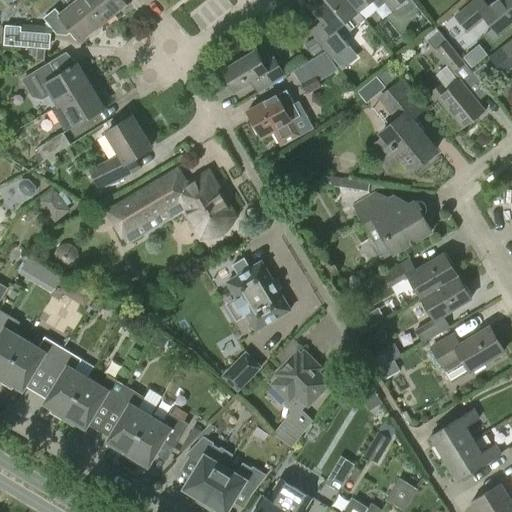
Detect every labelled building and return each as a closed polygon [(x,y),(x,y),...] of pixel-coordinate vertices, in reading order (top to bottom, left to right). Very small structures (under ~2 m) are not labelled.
[(81,42),(104,23),(85,0),(74,0),(58,14),(56,10),(46,18),(57,32),(67,33),(71,30),(81,42)] [(123,0),(85,0),(104,23),(127,4),(123,0)] [(363,18),(359,14),(348,0),(314,0),(309,5),(321,21),(309,31),(332,59),(348,46),(343,40),(350,34),(347,31),(363,18)] [(416,7),(410,0),(348,0),(359,14),(376,0),(383,0),(392,11),(394,9),(402,19),(416,7)] [(491,43),(501,35),(499,32),(511,21),(511,0),(497,0),(488,8),(481,0),(475,0),(456,16),(467,30),(484,16),(493,27),(484,34),(491,43)] [(22,24),(21,27),(5,26),(4,46),(37,48),(37,60),(44,60),(45,49),(49,49),(51,34),(47,34),(47,26),(22,24)] [(435,50),(459,80),(448,89),(443,82),(428,95),(434,103),(439,99),(464,129),(485,111),(464,85),(474,77),(445,42),(438,33),(428,41),(435,50)] [(321,48),(315,39),(306,45),(312,54),(321,48)] [(511,41),(502,49),(511,62),(511,41)] [(471,66),(487,53),(478,43),(463,56),(471,66)] [(285,76),(273,58),(264,64),(256,51),(224,71),(236,92),(257,80),(263,90),(285,76)] [(57,106),(61,104),(90,86),(76,63),(43,83),(57,106)] [(321,87),(315,75),(301,82),(307,94),(321,87)] [(411,171),(436,150),(410,119),(421,110),(399,83),(380,98),(397,119),(381,133),(384,137),(371,148),(388,169),(401,158),(411,171)] [(104,108),(90,86),(61,104),(74,126),(104,108)] [(248,112),(262,139),(272,134),(280,149),(313,131),(299,105),(296,107),(288,91),(248,112)] [(133,116),(106,132),(119,155),(88,170),(92,178),(99,191),(126,178),(120,165),(124,163),(151,147),(133,116)] [(70,145),(63,133),(37,149),(44,160),(70,145)] [(235,217),(224,198),(209,172),(186,185),(178,171),(108,212),(126,242),(143,231),(143,230),(137,234),(132,226),(165,207),(169,213),(173,214),(183,207),(189,218),(188,221),(193,228),(196,229),(199,234),(201,233),(204,234),(206,234),(210,235),(213,234),(217,234),(219,233),(222,232),(224,230),(226,229),(229,226),(230,225),(231,224),(232,221),(233,219),(234,217),(235,217)] [(18,182),(18,188),(24,195),(30,195),(34,192),(34,185),(28,178),(22,178),(18,182)] [(344,180),(343,188),(368,192),(369,183),(344,180)] [(38,201),(55,223),(71,210),(54,188),(38,201)] [(375,192),(354,205),(369,231),(377,226),(394,254),(432,232),(415,202),(411,204),(393,195),(389,198),(375,192)] [(410,276),(422,298),(459,276),(445,254),(416,271),(409,259),(383,274),(391,288),(410,276)] [(40,263),(29,257),(21,270),(33,277),(40,263)] [(227,283),(237,298),(230,302),(240,319),(247,315),(256,331),(290,310),(262,262),(250,268),(244,259),(233,266),(239,276),(227,283)] [(472,299),(459,276),(422,298),(435,319),(416,331),(424,344),(450,328),(443,316),(472,299)] [(105,302),(95,296),(90,305),(96,309),(101,308),(105,302)] [(0,381),(26,339),(13,331),(19,321),(1,310),(0,310),(0,381)] [(371,328),(365,318),(355,324),(361,334),(371,328)] [(490,328),(459,346),(453,336),(432,348),(444,369),(453,382),(469,372),(504,351),(490,328)] [(154,340),(158,343),(161,342),(165,336),(159,332),(154,340)] [(39,346),(26,339),(0,381),(12,389),(14,386),(23,391),(39,366),(49,372),(64,348),(45,336),(39,346)] [(376,365),(398,353),(393,342),(371,355),(376,365)] [(82,359),(64,348),(49,372),(59,378),(44,404),(53,409),(51,413),(63,420),(89,377),(76,369),(82,359)] [(308,405),(328,382),(318,372),(321,368),(304,352),(301,355),(297,352),(276,374),(279,377),(273,384),(288,400),(284,404),(293,412),(275,435),(293,448),(312,421),(301,410),(306,404),(308,405)] [(245,354),(224,378),(239,392),(260,368),(245,354)] [(400,372),(395,361),(377,372),(383,382),(400,372)] [(101,385),(89,377),(63,420),(75,427),(77,424),(86,429),(101,404),(112,410),(126,386),(108,374),(101,385)] [(372,386),(367,378),(355,386),(359,394),(372,386)] [(145,397),(126,386),(112,410),(122,416),(106,442),(116,447),(114,451),(125,458),(151,415),(139,407),(145,397)] [(431,436),(444,458),(474,440),(466,428),(479,420),(473,410),(431,436)] [(164,423),(151,415),(125,458),(137,465),(139,462),(149,467),(164,442),(174,448),(189,424),(170,412),(164,423)] [(365,457),(378,464),(391,440),(378,433),(365,457)] [(191,476),(184,489),(194,495),(192,499),(203,505),(226,467),(233,455),(221,448),(220,450),(212,445),(213,443),(203,437),(186,455),(189,457),(200,463),(191,476)] [(482,454),(474,440),(444,458),(458,480),(500,454),(495,446),(482,454)] [(341,487),(354,465),(341,457),(328,479),(341,487)] [(226,467),(203,505),(213,511),(216,508),(221,511),(227,511),(242,488),(251,494),(266,475),(253,467),(252,469),(243,464),(237,474),(226,467)] [(303,511),(311,498),(280,479),(268,499),(264,497),(254,511),(303,511)] [(388,499),(404,509),(416,490),(400,480),(388,499)] [(470,503),(475,511),(511,511),(511,504),(500,485),(470,503)] [(365,511),(368,508),(352,498),(342,511),(365,511)] [(371,503),(368,508),(365,511),(380,511),(381,510),(371,503)]
